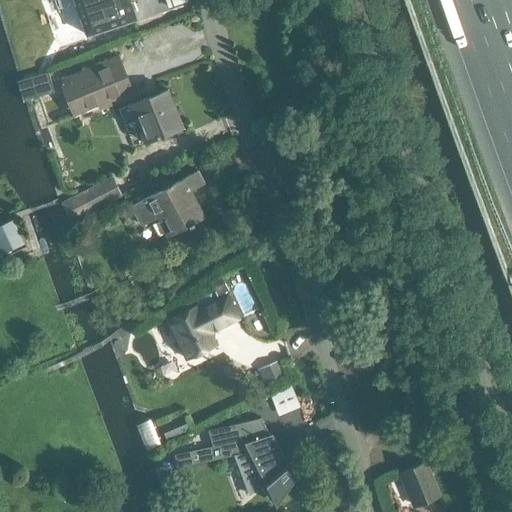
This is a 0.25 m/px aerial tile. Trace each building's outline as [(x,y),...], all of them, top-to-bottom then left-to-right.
[(74,0),(86,35),(136,18),(130,0),(74,0)] [(76,112),(133,88),(115,46),(59,70),(76,112)] [(24,101),(55,91),(49,72),(18,82),(24,101)] [(146,141),(185,125),(170,88),(131,104),(146,141)] [(192,190),(206,182),(199,169),(133,204),(144,224),(158,217),(169,236),(206,216),(192,190)] [(113,178),(63,203),(72,221),(122,197),(113,178)] [(25,246),(13,221),(0,227),(0,253),(2,257),(25,246)] [(211,331),(240,317),(228,294),(200,308),(198,304),(169,319),(188,358),(217,344),(211,331)] [(212,445),(176,453),(179,467),(234,455),(249,495),(260,485),(276,505),(295,477),(287,463),(272,433),(269,434),(261,418),(208,430),(212,445)] [(168,442),(190,433),(186,423),(164,432),(168,442)] [(427,463),(402,473),(415,505),(440,495),(427,463)]
